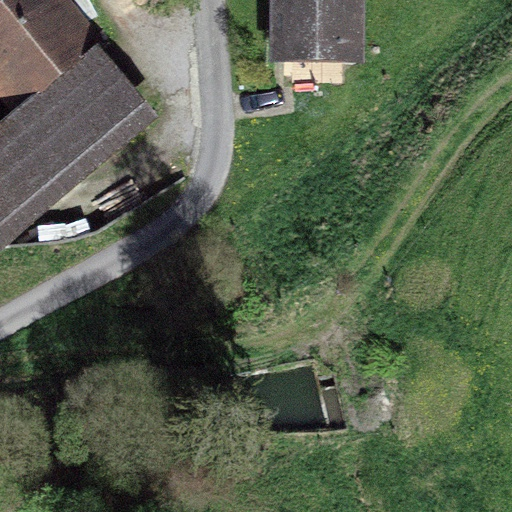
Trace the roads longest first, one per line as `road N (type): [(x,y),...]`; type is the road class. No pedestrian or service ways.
road 1 (track): [(0,366),(251,346),(288,334),(330,308),(436,148),(511,73)]
road 2 (residential): [(214,0),(216,171),(143,264),(0,336)]
